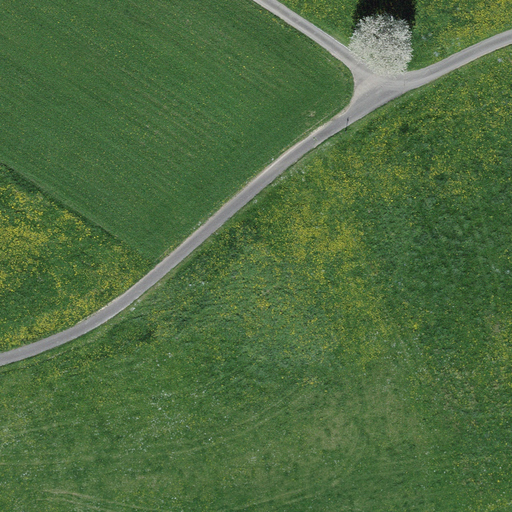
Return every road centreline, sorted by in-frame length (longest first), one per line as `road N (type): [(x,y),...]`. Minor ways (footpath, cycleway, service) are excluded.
road 1 (track): [(384,91),(313,139),(118,307),(0,357)]
road 2 (track): [(384,91),(347,55),(261,0)]
road 3 (track): [(511,36),(384,91)]
